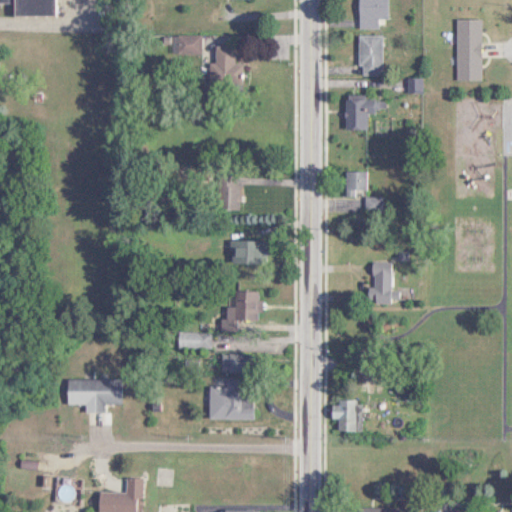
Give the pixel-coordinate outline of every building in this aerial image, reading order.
[(0,0),(0,3),(7,4),(7,16),(49,16),(49,0),(0,0)] [(353,0),(354,28),(374,28),(374,18),(382,18),(382,0),(353,0)] [(476,19),(451,19),(451,79),(476,79),(476,19)] [(181,37),(183,53),(196,51),(194,35),(181,37)] [(377,35),(352,35),(352,74),(377,74),(377,35)] [(205,86),(237,88),(239,45),(207,43),(205,86)] [(361,110),(379,110),(379,95),(339,95),(339,130),(361,130),(361,110)] [(339,196),(360,196),(360,171),(339,171),(339,196)] [(212,209),(234,209),(234,176),(212,176),(212,209)] [(257,240),(226,240),(226,262),(257,262),(257,240)] [(253,319),(253,289),(229,289),(229,306),(214,306),(214,330),(232,330),(232,319),(253,319)] [(173,348),(206,348),(206,332),(173,332),(173,348)] [(218,372),(242,372),(242,354),(218,354),(218,372)] [(116,379),(63,379),(63,404),(80,404),(80,412),(100,412),(100,404),(116,404),(116,379)] [(248,418),(248,379),(219,379),(219,385),(204,385),(204,418),(248,418)] [(357,430),(357,400),(325,400),(325,418),(333,418),(333,430),(357,430)] [(137,511),(137,477),(121,477),(121,491),(91,492),(91,511),(137,511)]
